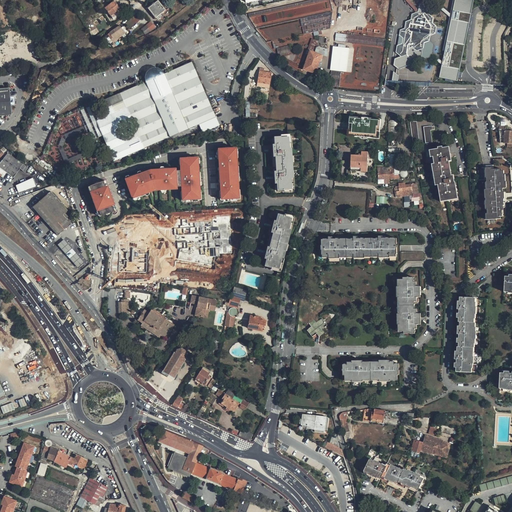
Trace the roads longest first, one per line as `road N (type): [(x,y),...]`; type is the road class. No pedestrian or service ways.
road 1 (residential): [(330,104),(323,179),(294,270),(275,411)]
road 2 (primary): [(128,415),(196,438),(305,511)]
road 3 (residential): [(357,511),(336,415),(345,407),(413,405)]
road 4 (unclassified): [(336,99),(489,101),(511,113)]
road 5 (residential): [(77,298),(96,279),(98,259),(75,188),(107,175)]
road 6 (primary): [(0,264),(43,321),(78,390)]
road 7 (primary): [(257,456),(130,400)]
road 8 (unclassified): [(234,9),(285,73),(324,95)]
road 9 (primary): [(77,352),(0,253)]
